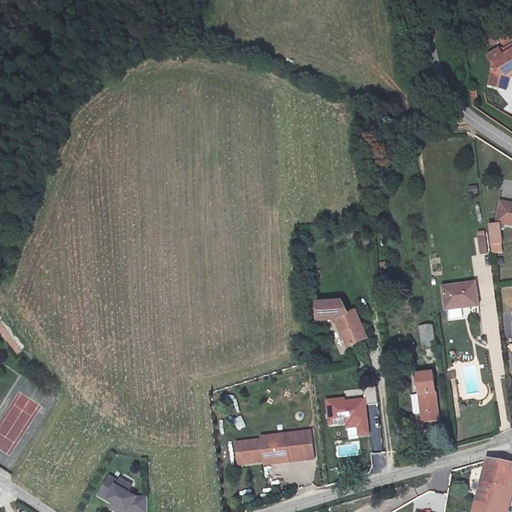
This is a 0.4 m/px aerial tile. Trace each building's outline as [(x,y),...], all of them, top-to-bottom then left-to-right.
[(485,89),(499,92),(501,78),(511,70),(511,55),(510,52),(501,57),(502,60),(498,62),(493,54),(483,60),(490,69),(485,89)] [(511,76),(511,70),(501,78),(499,92),(503,93),(504,81),(511,76)] [(478,186),(469,186),(469,194),(478,193),(478,186)] [(511,206),(497,204),(493,225),(511,228),(511,206)] [(493,225),(486,227),(490,248),(496,247),(493,225)] [(485,231),(476,232),(477,255),(487,255),(485,231)] [(365,241),(354,241),(355,252),(366,251),(365,241)] [(478,283),(447,287),(450,308),(481,304),(478,283)] [(346,345),(365,338),(354,311),(347,313),(341,300),(315,303),(317,322),(334,320),(346,345)] [(418,328),(422,351),(435,349),(432,326),(418,328)] [(423,396),(439,394),(437,374),(421,376),(423,396)] [(366,405),(377,403),(376,387),(364,388),(366,405)] [(423,396),(425,413),(427,422),(443,420),(439,394),(423,396)] [(365,396),(325,400),(327,427),(346,425),(347,438),(369,436),(365,396)] [(425,413),(423,396),(416,397),(418,414),(425,413)] [(372,453),(384,450),(380,431),(368,434),(372,453)] [(310,433),(285,435),(286,445),(311,443),(311,433),(310,433)] [(262,439),(235,442),(237,463),(263,461),(270,461),(270,464),(287,463),(287,459),(296,458),(297,462),(313,461),(311,443),(286,445),(285,435),(262,437),(262,439)] [(511,464),(489,459),(476,511),(506,511),(511,491),(511,464)] [(113,511),(147,511),(148,496),(137,496),(130,493),(130,482),(118,477),(105,477),(96,497),(108,503),(108,510),(113,511)]
